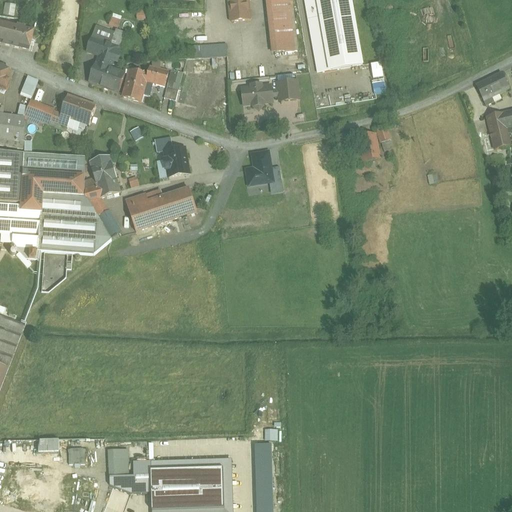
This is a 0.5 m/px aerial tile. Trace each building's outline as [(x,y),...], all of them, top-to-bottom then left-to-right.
[(229,0),(232,23),(250,21),(247,0),(229,0)] [(291,0),(267,0),(272,41),(275,41),(277,53),(297,51),(291,0)] [(305,0),(318,74),(363,67),(351,0),(305,0)] [(6,3),(4,15),(15,17),(17,5),(6,3)] [(145,11),(137,12),(138,21),(146,20),(145,11)] [(121,21),(112,18),(109,26),(118,29),(121,21)] [(0,22),(0,44),(28,51),(33,30),(0,22)] [(115,34),(96,27),(92,39),(119,49),(125,33),(117,30),(115,34)] [(119,49),(92,39),(87,53),(99,57),(114,63),(119,64),(122,55),(117,53),(119,49)] [(223,46),(195,48),(196,60),(224,58),(223,46)] [(114,63),(99,57),(97,65),(96,65),(89,84),(119,94),(125,75),(109,69),(113,66),(114,63)] [(0,66),(0,89),(6,92),(10,81),(6,79),(9,71),(0,66)] [(169,73),(150,68),(148,75),(146,83),(147,84),(165,88),(169,73)] [(148,75),(130,71),(123,98),(141,103),(147,84),(146,83),(148,75)] [(172,73),(167,88),(179,91),(183,76),(172,73)] [(502,74),(477,86),(484,102),(509,89),(502,74)] [(27,77),(21,94),(31,98),(38,81),(27,77)] [(297,83),(279,85),(281,103),(299,101),(297,83)] [(262,87),(252,88),(252,90),(243,91),(244,107),(254,106),(254,108),(264,107),(264,105),(273,104),(271,88),(262,89),(262,87)] [(179,91),(167,88),(165,100),(176,103),(179,91)] [(96,107),(68,97),(62,116),(70,119),(70,120),(90,126),(96,107)] [(54,111),(30,101),(24,117),(48,126),(54,111)] [(511,112),(502,115),(506,130),(507,130),(511,129),(511,112)] [(62,116),(55,114),(53,122),(67,127),(70,120),(70,119),(62,116)] [(3,116),(0,115),(0,140),(24,144),(24,119),(3,116)] [(502,115),(488,118),(496,152),(511,148),(510,142),(507,130),(506,130),(502,115)] [(386,125),(376,129),(383,150),(386,149),(388,153),(394,150),(390,142),(391,141),(386,125)] [(144,138),(138,128),(130,133),(136,142),(144,138)] [(376,136),(356,141),(361,165),(366,164),(366,167),(370,166),(370,163),(381,161),(376,136)] [(173,153),(170,139),(155,142),(157,155),(163,154),(173,153)] [(24,144),(0,140),(0,146),(24,150),(24,144)] [(173,153),(163,154),(168,183),(191,179),(186,150),(173,153)] [(85,159),(25,155),(23,155),(23,156),(0,153),(0,234),(12,235),(11,245),(23,259),(38,260),(39,252),(93,256),(112,242),(98,217),(90,203),(85,198),(84,198),(85,159)] [(271,154),(250,157),(252,172),(246,173),(249,194),(276,190),(271,154)] [(111,157),(90,163),(97,188),(100,200),(101,200),(121,194),(111,157)] [(131,181),(133,189),(141,187),(139,178),(131,181)] [(97,188),(85,191),(85,198),(90,203),(100,200),(97,188)] [(146,196),(126,203),(136,233),(197,213),(190,191),(149,204),(146,196)] [(108,212),(101,200),(100,200),(90,203),(98,217),(108,212)] [(108,212),(98,217),(112,242),(119,238),(118,235),(122,233),(110,211),(108,212)] [(0,389),(25,326),(0,316),(0,389)] [(280,443),(280,431),(268,431),(268,443),(280,443)] [(63,441),(42,442),(42,453),(63,453),(63,441)] [(84,451),(84,450),(71,451),(69,451),(69,466),(74,466),(74,467),(76,469),(80,469),(81,467),(81,466),(86,466),(86,451),(84,451)] [(232,511),(232,462),(133,463),(134,480),(129,479),(128,451),(108,451),(110,487),(134,497),(154,497),(154,511),(232,511)]
